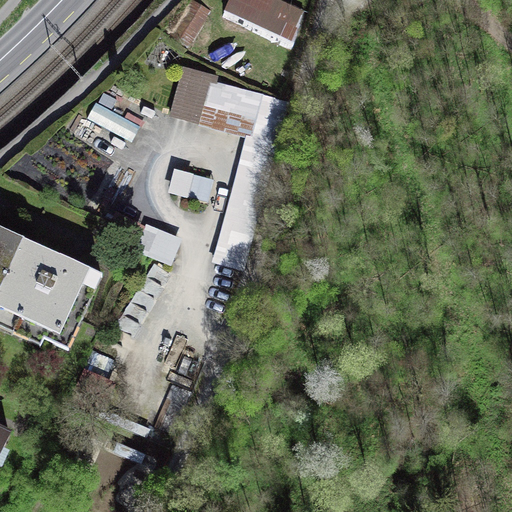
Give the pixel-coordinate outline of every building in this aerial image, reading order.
[(279,0),(230,0),(222,18),(292,50),(305,13),(279,0)] [(210,12),(191,1),(169,37),(190,46),(210,12)] [(247,140),(214,260),(246,268),(290,104),(218,85),(219,78),(184,69),(171,119),(247,140)] [(209,200),(215,175),(174,166),(169,190),(209,200)] [(173,262),(182,234),(147,222),(137,249),(173,262)] [(0,330),(43,350),(46,343),(72,355),(106,282),(69,265),(2,234),(0,233),(0,330)] [(0,453),(9,435),(0,431),(0,453)]
